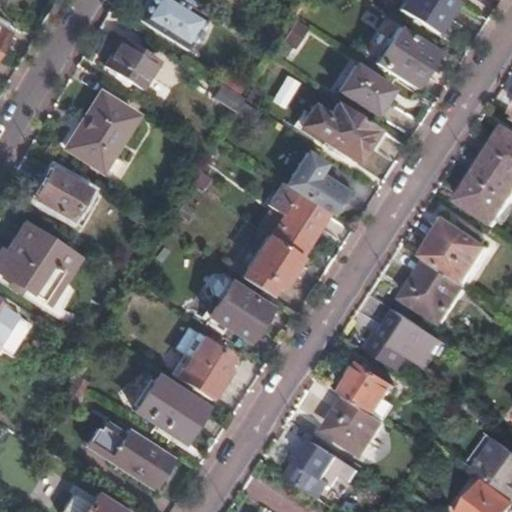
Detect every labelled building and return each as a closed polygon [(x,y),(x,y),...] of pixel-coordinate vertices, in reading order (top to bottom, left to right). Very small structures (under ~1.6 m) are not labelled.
[(148,0),(135,20),(195,59),(210,36),(201,30),(207,21),(173,0),(148,0)] [(294,0),(286,15),(292,19),(294,17),(302,4),(295,0),(294,0)] [(447,17),(457,2),(454,0),(401,0),(395,11),(446,43),(458,24),(447,17)] [(311,28),(298,19),(281,46),(295,55),(311,28)] [(375,63),(413,88),(435,54),(397,29),(375,63)] [(104,69),(139,91),(158,64),(123,40),(104,69)] [(340,91),(375,114),(391,89),(355,66),(340,91)] [(228,71),(219,84),(221,85),(243,99),(251,86),(228,71)] [(243,99),(221,85),(212,99),(234,113),(242,102),(243,99)] [(264,94),(251,86),(243,99),(242,102),(253,109),(254,110),(264,94)] [(64,150),(101,172),(135,117),(99,95),(64,150)] [(242,102),(234,113),(246,121),(253,109),(242,102)] [(377,129),(336,103),(328,115),(312,104),(299,126),(356,162),(377,129)] [(495,146),(485,163),(511,180),(511,132),(511,131),(500,149),(495,146)] [(284,187),(282,188),(284,190),(286,187),(298,195),(326,214),(329,216),(331,214),(335,214),(339,207),(338,203),(344,193),(317,176),(323,166),(304,154),(284,187)] [(511,200),(511,180),(485,163),(458,206),(494,229),(511,200)] [(33,200),(70,224),(89,194),(52,170),(33,200)] [(295,255),(302,259),(329,218),(325,216),(326,214),(298,195),(286,187),(284,190),(280,187),(266,209),(271,211),(258,231),(266,236),(295,255)] [(0,249),(0,275),(46,304),(67,273),(63,270),(74,255),(24,223),(6,252),(1,249),(0,249)] [(441,230),(423,260),(438,270),(466,289),(493,252),(455,227),(450,235),(441,230)] [(240,279),(272,299),(279,287),(283,289),(302,259),(295,255),(266,236),(240,279)] [(441,326),(466,289),(438,270),(413,308),(441,326)] [(208,318),(248,343),(270,310),(222,279),(212,281),(207,290),(209,298),(216,303),(208,318)] [(0,335),(13,315),(0,305),(0,301),(1,299),(0,298),(0,335)] [(442,340),(399,312),(384,335),(382,334),(371,350),(399,369),(409,353),(427,364),(442,340)] [(189,357),(175,380),(208,402),(226,375),(222,372),(232,358),(202,338),(187,328),(174,348),(183,354),(189,357)] [(169,376),(175,380),(189,357),(183,354),(169,376)] [(362,366),(343,396),(348,399),(376,418),(396,388),(362,366)] [(89,385),(74,376),(70,382),(84,392),(89,385)] [(133,411),(182,442),(204,408),(155,377),(133,411)] [(84,392),(70,382),(63,393),(56,405),(66,411),(74,398),(79,401),(84,392)] [(310,389),(300,411),(328,422),(337,400),(310,389)] [(376,418),(348,399),(329,428),(340,435),(337,440),(362,457),(385,424),(376,418)] [(85,446),(154,491),(174,460),(126,430),(124,434),(105,422),(99,430),(96,428),(85,446)] [(330,484),(335,487),(342,477),(352,484),(360,473),(311,440),(297,462),(306,468),(295,485),(319,500),(330,484)] [(475,471),(511,498),(511,450),(497,440),(475,471)] [(461,511),(506,511),(511,505),(482,484),(461,511)] [(63,511),(123,511),(96,494),(88,506),(73,496),(63,511)]
